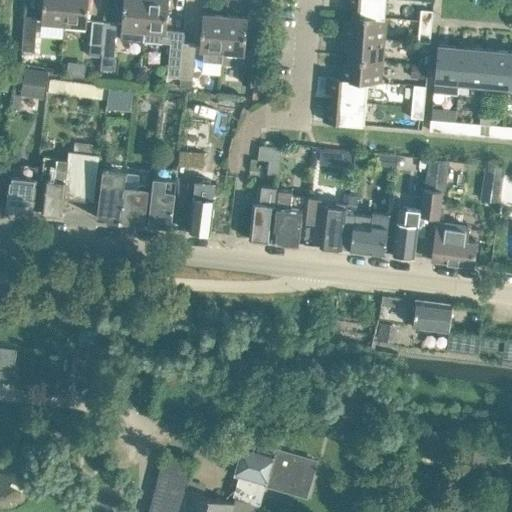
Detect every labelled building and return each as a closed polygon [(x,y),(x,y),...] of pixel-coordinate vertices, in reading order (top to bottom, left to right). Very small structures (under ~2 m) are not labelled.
[(66,22),(67,0),(44,0),(43,20),(66,22)] [(67,0),(66,22),(87,24),(89,0),(67,0)] [(121,38),(130,39),(144,40),(145,29),(147,0),(125,0),(123,27),(121,38)] [(181,77),(184,42),(185,31),(167,29),(169,0),(147,0),(145,29),(144,40),(171,43),(168,76),(181,77)] [(352,15),(386,18),(387,0),(348,0),(348,7),(353,7),(352,15)] [(421,21),(433,22),(434,10),(422,9),(421,21)] [(222,54),(226,14),(204,12),(201,53),(203,53),(202,61),(221,62),(222,54)] [(223,55),(222,64),(244,66),(243,81),(260,83),(263,50),(246,48),(249,16),(226,14),(222,54),(223,55)] [(35,49),(38,17),(25,15),(23,48),(35,49)] [(384,39),(386,18),(352,15),(351,21),(347,21),(345,36),(384,39)] [(92,20),(90,46),(102,47),(105,21),(92,20)] [(431,43),(433,22),(421,21),(419,42),(431,43)] [(105,22),(102,57),(115,58),(117,23),(105,22)] [(382,61),(384,39),(345,36),(344,50),(348,50),(348,57),(382,61)] [(184,42),(181,77),(193,78),(196,43),(184,42)] [(460,83),(463,47),(439,45),(436,81),(460,83)] [(484,85),(487,49),(463,47),(460,83),(484,85)] [(484,85),(507,87),(511,51),(487,49),(484,85)] [(380,82),(382,61),(348,57),(347,64),(342,64),(341,78),(329,77),(380,82)] [(412,62),(411,77),(426,78),(427,63),(412,62)] [(48,92),(50,75),(46,75),(46,71),(24,68),(20,95),(42,98),(43,91),(48,92)] [(80,82),(78,81),(76,81),(76,79),(50,75),(48,92),(105,99),(107,87),(80,83),(80,82)] [(380,83),(380,82),(329,77),(328,91),(333,92),(333,99),(365,102),(367,82),(380,83)] [(133,86),(109,83),(106,103),(130,106),(133,86)] [(412,107),(424,108),(426,86),(414,84),(412,107)] [(147,98),(163,100),(164,90),(149,88),(147,98)] [(363,125),(365,102),(333,99),(332,106),(327,106),(326,121),(363,125)] [(423,119),(424,108),(412,107),(411,117),(423,119)] [(432,107),(430,130),(456,133),(457,121),(445,120),(446,108),(432,107)] [(457,121),(456,133),(471,134),(472,123),(457,121)] [(480,124),(479,135),(495,136),(496,125),(480,124)] [(511,126),(504,126),(503,137),(511,137),(511,126)] [(282,147),(260,145),(258,159),(269,160),(267,173),(279,174),(282,147)] [(320,148),(318,161),(327,162),(352,165),(354,152),(328,149),(320,148)] [(181,151),(180,164),(204,166),(205,153),(181,151)] [(93,200),(95,181),(98,155),(69,152),(68,164),(56,163),(55,180),(45,179),(42,211),(63,213),(64,198),(93,200)] [(441,190),(444,190),(448,161),(428,158),(427,168),(425,188),(441,190)] [(478,171),(476,186),(494,188),(495,173),(478,171)] [(10,176),(9,187),(7,207),(33,210),(37,179),(10,176)] [(102,176),(97,217),(121,220),(126,180),(102,176)] [(153,176),(150,204),(148,224),(171,226),(175,178),(153,176)] [(126,180),(121,220),(144,223),(149,182),(126,180)] [(216,183),(195,181),(189,231),(210,234),(216,183)] [(276,187),(275,187),(261,186),(259,203),(253,202),(249,238),(271,240),(273,220),(276,187)] [(441,190),(425,188),(421,216),(438,218),(441,190)] [(279,189),(275,221),(273,241),(299,244),(303,209),(291,208),(293,191),(279,189)] [(308,197),(307,203),(305,223),(322,225),(319,246),(342,248),(346,207),(321,204),(321,198),(308,197)] [(350,197),(349,206),(356,207),(358,198),(350,197)] [(393,255),(414,257),(420,209),(399,206),(393,255)] [(344,229),(342,248),(350,249),(385,254),(387,234),(388,228),(389,214),(374,212),(373,217),(346,214),(344,229)] [(437,223),(435,239),(432,259),(473,265),(476,242),(464,241),(466,227),(437,223)] [(454,304),(417,299),(414,326),(450,330),(454,304)] [(394,341),(397,325),(378,323),(376,338),(394,341)] [(459,334),(458,349),(490,351),(490,336),(459,334)] [(0,371),(5,372),(9,349),(0,347),(0,371)] [(87,349),(86,358),(73,356),(69,378),(100,384),(105,352),(87,349)] [(217,405),(221,385),(224,376),(204,371),(202,377),(152,366),(142,405),(184,415),(187,399),(217,405)] [(336,390),(333,417),(354,419),(354,425),(374,428),(378,395),(336,390)] [(394,441),(410,444),(412,431),(397,428),(394,441)] [(445,457),(448,432),(422,429),(419,454),(445,457)] [(485,463),(488,442),(465,440),(463,460),(485,463)] [(275,453),(263,449),(244,444),(235,474),(240,476),(233,500),(190,489),(193,477),(192,477),(196,462),(166,454),(149,511),(258,511),(266,485),(290,492),(295,473),(271,466),(275,453)]
